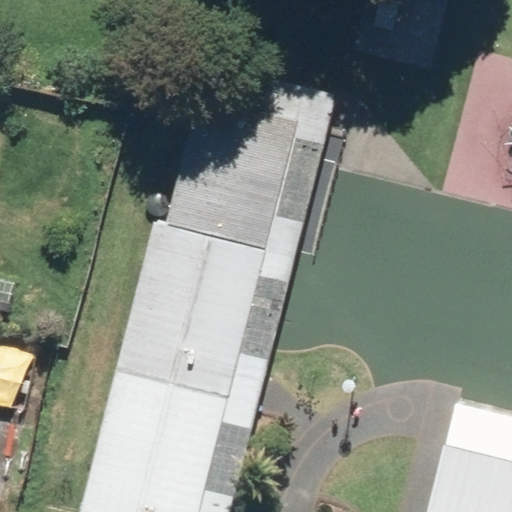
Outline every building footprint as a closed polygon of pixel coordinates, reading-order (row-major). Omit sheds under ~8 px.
[(434,71),(450,0),(360,0),(349,51),(434,71)] [(303,78),(194,51),(153,213),(262,240),(303,78)] [(260,240),(153,213),(113,368),(222,390),(260,240)] [(190,511),(218,397),(110,375),(77,511),(190,511)] [(511,511),(511,454),(446,438),(427,511),(511,511)]
